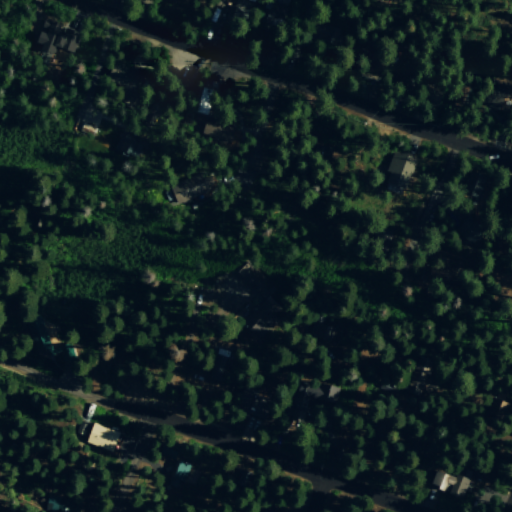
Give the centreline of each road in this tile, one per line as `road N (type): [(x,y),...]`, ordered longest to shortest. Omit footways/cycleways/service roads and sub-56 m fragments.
road 1 (residential): [(71,0),(511,163)]
road 2 (residential): [(416,511),(0,358)]
road 3 (residential): [(325,478),(377,329)]
road 4 (residential): [(395,275),(455,140)]
road 5 (residential): [(118,0),(74,123)]
road 6 (residential): [(281,77),(226,192)]
